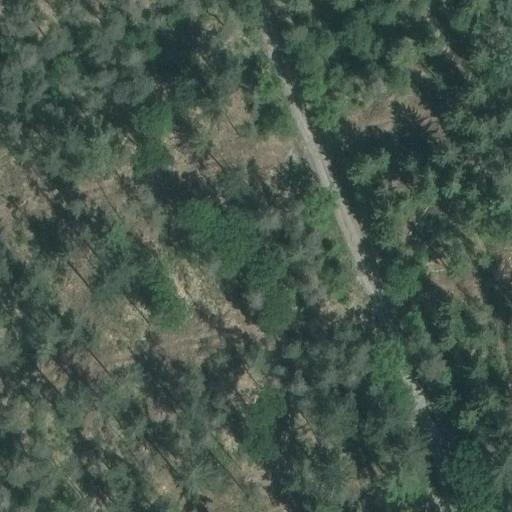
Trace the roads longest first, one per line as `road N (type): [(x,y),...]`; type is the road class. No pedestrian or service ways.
road 1 (track): [(243,0),(459,511)]
road 2 (track): [(263,50),(0,165)]
